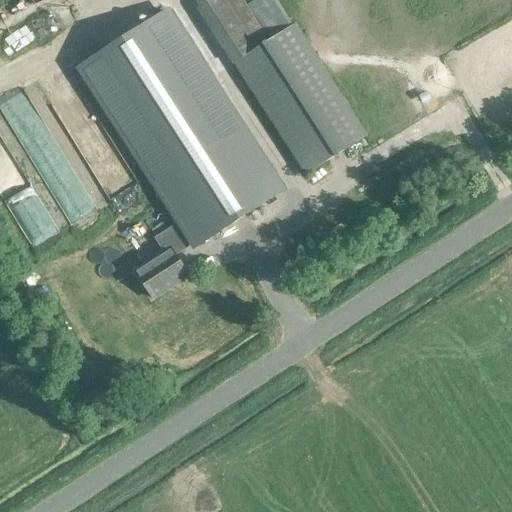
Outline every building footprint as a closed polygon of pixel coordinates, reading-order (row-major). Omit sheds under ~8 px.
[(242,0),(189,0),(303,177),(366,136),(294,25),(269,41),(242,0)] [(135,272),(153,300),(189,277),(176,257),(195,244),(197,247),(282,192),(166,13),(81,68),(181,222),(154,239),(164,253),(135,272)] [(56,201),(42,202),(15,202),(15,227),(45,226),(45,219),(57,219),(56,201)] [(218,252),(204,257),(208,268),(222,263),(218,252)] [(60,263),(37,266),(39,279),(62,276),(60,263)]
